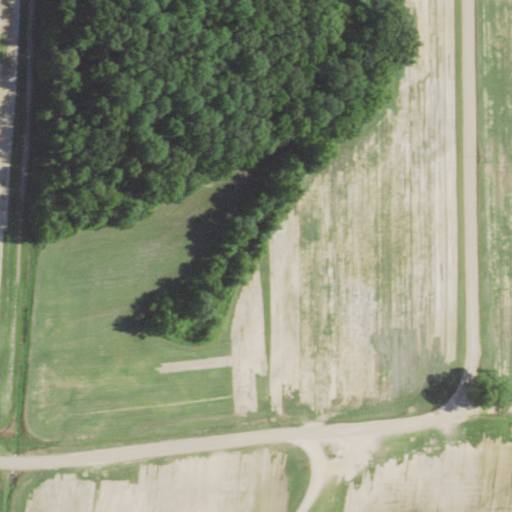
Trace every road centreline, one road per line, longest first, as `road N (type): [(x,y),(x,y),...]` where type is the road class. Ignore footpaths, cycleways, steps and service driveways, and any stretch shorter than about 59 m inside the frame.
road 1 (residential): [(0,454),(345,439),(468,419)]
road 2 (residential): [(468,419),(463,0)]
